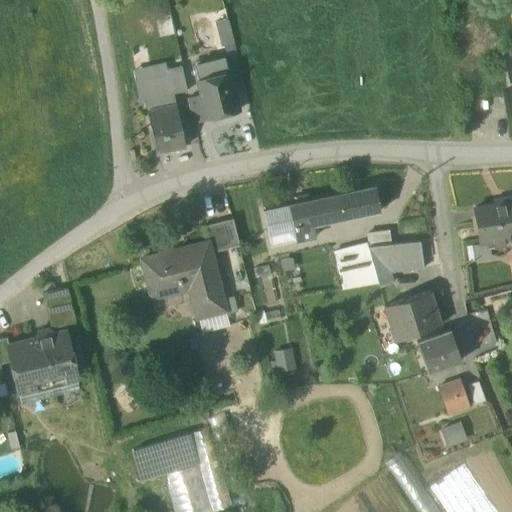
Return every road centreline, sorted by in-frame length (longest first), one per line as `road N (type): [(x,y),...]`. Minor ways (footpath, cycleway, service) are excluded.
road 1 (residential): [(511,155),(347,149),(216,173),(130,200)]
road 2 (residential): [(130,200),(98,0)]
road 3 (residential): [(130,200),(0,296)]
